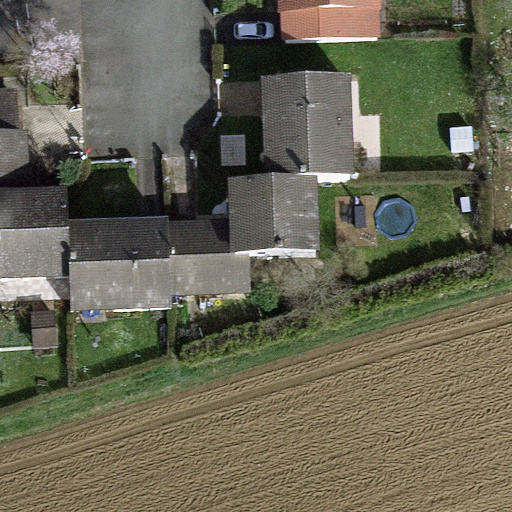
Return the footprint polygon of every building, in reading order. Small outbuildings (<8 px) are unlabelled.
[(288,14),(289,44),(377,40),(374,0),(282,0),(283,14),(288,14)] [(344,80),(282,82),(283,113),(266,113),(268,183),(313,181),(335,181),(334,145),(346,145),(344,80)] [(282,82),(265,82),(266,113),(283,113),(282,82)] [(451,152),(471,151),(470,129),(450,130),(451,152)] [(23,132),(0,132),(0,278),(69,276),(67,232),(66,196),(25,197),(23,132)] [(346,145),(334,145),(335,181),(347,180),(346,145)] [(234,226),(168,228),(168,246),(170,292),(250,290),(249,258),(315,256),(313,181),(268,183),(232,184),(234,226)] [(168,246),(168,228),(137,229),(137,247),(168,246)] [(170,292),(168,246),(137,247),(137,229),(67,232),(69,276),(70,299),(105,298),(105,310),(171,308),(170,292)] [(105,310),(105,298),(70,299),(70,311),(105,310)] [(54,344),(53,313),(32,314),(33,344),(54,344)]
